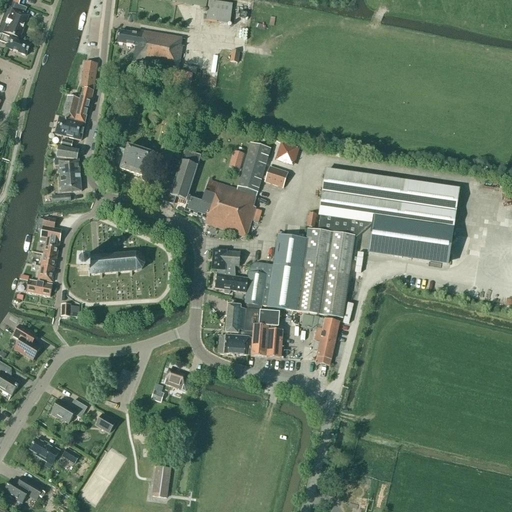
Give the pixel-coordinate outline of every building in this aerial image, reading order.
[(205,9),(206,0),(173,0),(173,3),(205,9)] [(27,9),(9,2),(0,25),(0,35),(1,36),(2,36),(17,42),(18,39),(20,40),(29,17),(24,15),(27,9)] [(208,2),(205,21),(229,25),(232,6),(208,2)] [(137,35),(119,32),(117,44),(135,47),(132,65),(174,72),(172,88),(190,92),(193,75),(195,75),(197,69),(187,67),(186,73),(177,71),(182,39),(138,32),(137,35)] [(2,36),(1,36),(0,39),(0,42),(7,45),(5,49),(26,57),(30,46),(17,42),(2,36)] [(240,53),(232,51),(229,63),(238,64),(240,53)] [(93,92),(97,65),(84,63),(80,89),(93,92)] [(84,125),(90,101),(91,101),(93,92),(80,89),(78,98),(78,97),(77,100),(79,101),(75,118),(74,121),(74,122),(84,125)] [(67,98),(62,118),(74,121),(75,118),(79,101),(77,100),(67,98)] [(85,125),(59,119),(55,136),(81,142),(85,125)] [(62,141),(60,149),(71,151),(73,144),(62,141)] [(164,144),(159,158),(152,156),(152,155),(128,147),(126,152),(120,150),(118,151),(114,162),(115,164),(121,166),(120,171),(145,179),(150,163),(166,168),(173,147),(164,144)] [(253,208),(253,207),(257,195),(270,151),(250,145),(237,188),(223,184),(222,185),(209,180),(202,201),(189,197),(184,213),(206,220),(204,224),(246,239),(255,209),(253,208)] [(79,153),(71,151),(60,149),(59,149),(56,159),(77,161),(79,153)] [(240,168),(245,152),(233,149),(229,165),(240,168)] [(180,163),(173,161),(161,199),(166,201),(165,203),(174,206),(176,198),(187,201),(201,156),(184,151),(180,163)] [(80,176),(79,162),(58,160),(59,167),(60,178),(80,176)] [(264,183),(282,189),(286,177),(268,170),(266,179),(264,178),(263,180),(265,180),(264,183)] [(216,275),(214,290),(246,294),(244,304),(248,305),(261,308),(267,309),(297,313),(342,319),(354,240),(368,242),(366,254),(448,267),(459,191),(325,171),(318,218),(320,218),(318,232),(307,230),(278,226),(272,267),(256,265),(255,265),(254,266),(253,266),(253,267),(252,267),(251,268),(251,269),(250,270),(250,273),(249,273),(248,280),(235,278),(235,273),(218,271),(217,276),(216,275)] [(61,194),(81,193),(80,176),(60,178),(61,194)] [(52,198),(52,204),(72,203),(71,196),(52,198)] [(43,228),(54,230),(56,222),(44,220),(43,228)] [(62,231),(54,230),(43,228),(40,243),(46,244),(44,255),(57,258),(59,246),(59,243),(60,243),(62,231)] [(213,251),(211,271),(218,271),(235,273),(235,267),(239,268),(240,254),(226,253),(226,252),(213,251)] [(41,267),(54,270),(57,258),(44,255),(41,267)] [(142,271),(144,267),(144,261),(140,257),(135,255),(98,258),(93,258),(89,258),(89,257),(88,257),(89,261),(78,262),(78,265),(78,267),(79,274),(80,274),(81,278),(90,277),(90,278),(91,278),(91,277),(134,274),(137,274),(142,271)] [(50,286),(51,283),(52,284),(54,270),(41,267),(39,281),(45,282),(44,285),(50,286)] [(405,283),(416,284),(417,277),(414,276),(414,273),(406,272),(405,283)] [(470,296),(472,284),(450,280),(449,284),(434,282),(433,289),(470,296)] [(52,286),(50,286),(44,285),(29,282),(26,294),(50,298),(52,286)] [(511,298),(491,296),(491,302),(511,304),(511,298)] [(260,312),(261,308),(248,305),(247,311),(240,311),(240,307),(228,306),(224,355),(248,357),(251,357),(281,360),(283,332),(278,332),(279,314),(260,312)] [(70,318),(70,306),(61,306),(61,318),(70,318)] [(315,364),(330,367),(331,361),(340,323),(325,320),(316,358),(317,358),(315,364)] [(29,335),(19,328),(13,338),(20,342),(14,351),(32,362),(40,348),(32,343),(26,340),(29,335)] [(26,340),(32,343),(35,339),(29,335),(26,340)] [(0,390),(11,397),(19,384),(3,375),(8,368),(0,363),(0,390)] [(169,371),(164,385),(181,391),(186,377),(169,371)] [(151,400),(161,404),(163,396),(154,393),(151,400)] [(68,425),(74,416),(80,420),(87,409),(74,401),(70,408),(59,401),(51,415),(68,425)] [(109,435),(115,423),(102,416),(96,427),(109,435)] [(51,466),(59,452),(48,445),(47,447),(36,440),(29,451),(37,455),(36,457),(51,466)] [(67,450),(62,458),(74,466),(79,457),(67,450)] [(152,497),(166,499),(170,470),(156,468),(152,497)] [(11,481),(4,493),(22,504),(27,496),(36,502),(43,490),(23,478),(19,485),(11,481)] [(60,494),(54,502),(68,511),(73,503),(60,494)]
